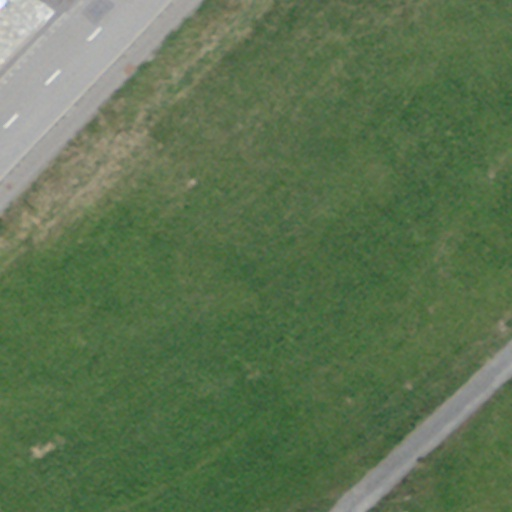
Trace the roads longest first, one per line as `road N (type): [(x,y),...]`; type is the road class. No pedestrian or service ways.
road 1 (residential): [(342,511),(511,360)]
road 2 (secondary): [(129,0),(0,134)]
